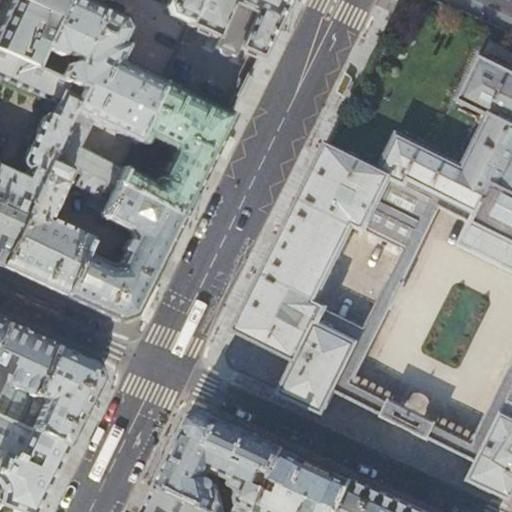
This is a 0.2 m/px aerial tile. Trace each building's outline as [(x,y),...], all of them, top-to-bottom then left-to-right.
[(14,0),(0,32),(0,50),(35,66),(43,49),(65,0),(14,0)] [(74,180),(72,184),(106,200),(107,200),(114,186),(179,218),(206,164),(230,116),(163,83),(163,82),(162,82),(161,81),(160,82),(120,61),(126,49),(128,46),(124,44),(124,45),(121,43),(125,34),(126,34),(128,31),(126,30),(123,21),(124,19),(120,18),(80,0),(65,0),(43,49),(69,61),(62,78),(74,84),(83,88),(78,99),(49,161),(68,169),(69,172),(68,175),(73,177),(74,180)] [(169,0),(166,7),(169,14),(187,23),(186,25),(187,25),(189,26),(209,35),(205,42),(213,46),(212,49),(217,51),(218,50),(227,55),(227,56),(232,58),(233,55),(241,59),(244,52),(258,58),(278,19),(286,0),(169,0)] [(42,96),(56,102),(51,114),(46,114),(44,115),(42,117),(23,156),(23,159),(23,162),(26,165),(28,166),(23,178),(0,167),(0,266),(0,267),(49,161),(78,99),(69,95),(74,84),(62,78),(35,66),(0,50),(0,77),(12,83),(12,85),(40,98),(42,96)] [(490,117),(464,169),(398,136),(380,172),(327,145),(320,159),(281,238),(234,332),(294,361),(279,393),(281,394),(280,395),(323,415),(334,392),(392,421),(391,422),(395,424),(405,429),(418,436),(419,434),(477,463),(469,481),(511,501),(511,499),(511,72),(481,57),(459,101),(490,117)] [(68,169),(49,161),(0,267),(28,280),(90,308),(117,320),(131,315),(150,276),(155,266),(179,218),(114,186),(107,200),(106,200),(104,204),(100,202),(95,212),(99,214),(101,217),(123,228),(130,236),(120,256),(117,254),(107,259),(106,264),(84,253),(85,251),(89,252),(94,243),(90,241),(89,238),(48,220),(65,182),(72,185),(72,184),(74,180),(73,177),(68,175),(69,172),(68,169)] [(29,333),(5,322),(0,332),(0,416),(19,425),(55,345),(29,333)] [(55,345),(19,425),(66,447),(83,413),(99,381),(100,378),(95,363),(77,355),(55,345)] [(177,447),(157,486),(210,511),(224,511),(220,491),(218,490),(220,487),(219,485),(217,475),(235,483),(233,487),(234,489),(243,494),(234,511),(258,511),(286,451),(246,433),(238,429),(205,414),(191,419),(177,447)] [(0,433),(30,447),(29,449),(28,448),(16,480),(13,489),(0,483),(0,511),(33,511),(66,447),(19,425),(0,416),(0,433)] [(318,466),(286,451),(258,511),(342,511),(354,483),(318,466)] [(418,511),(412,509),(354,483),(342,511),(418,511)] [(210,511),(157,486),(144,511),(210,511)]
